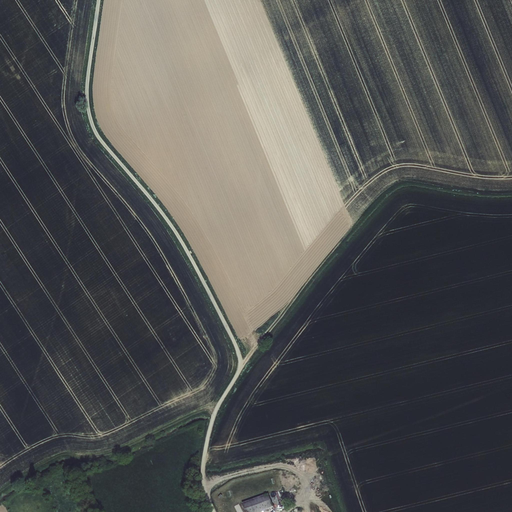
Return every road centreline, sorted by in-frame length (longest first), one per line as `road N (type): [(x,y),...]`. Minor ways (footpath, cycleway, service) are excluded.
road 1 (unclassified): [(213,511),(203,459),(239,354),(172,226),(92,126),(87,89),(98,0)]
road 2 (track): [(239,367),(335,247)]
